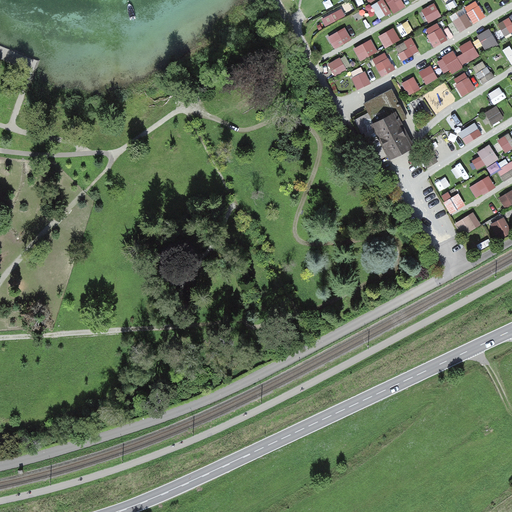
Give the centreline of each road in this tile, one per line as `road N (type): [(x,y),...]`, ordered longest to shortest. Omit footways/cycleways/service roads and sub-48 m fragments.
road 1 (track): [(0,500),(180,446),(511,275)]
road 2 (primary): [(120,511),(511,330)]
